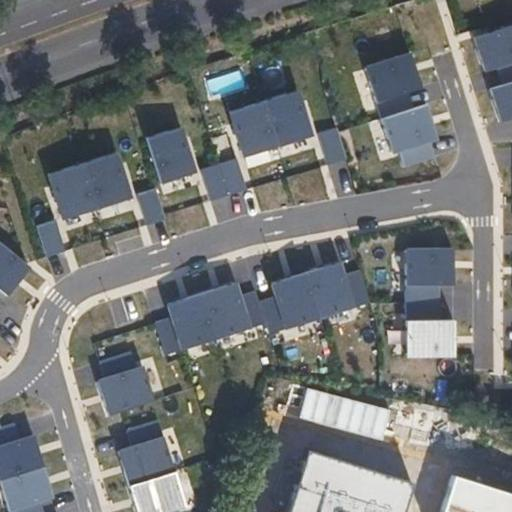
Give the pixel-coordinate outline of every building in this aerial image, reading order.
[(511,16),(473,29),(484,62),(496,58),(511,52),(511,16)] [(413,51),(364,67),(375,102),(424,87),(413,51)] [(511,52),(496,58),(501,75),(511,72),(511,52)] [(511,72),(501,75),(488,80),(499,112),(511,108),(511,72)] [(295,91),(228,112),(242,157),(309,136),(295,91)] [(428,103),(379,119),(390,154),(400,151),(430,142),(439,139),(428,103)] [(179,127),(144,138),(158,181),(192,170),(179,127)] [(336,128),(318,133),(328,165),(346,159),(336,128)] [(430,142),(400,151),(405,166),(435,156),(430,142)] [(117,151),(81,162),(95,207),(130,197),(117,151)] [(235,157),(218,162),(227,194),(245,188),(235,157)] [(81,162),(46,172),(60,218),(95,207),(81,162)] [(218,162),(200,168),(209,199),(227,194),(218,162)] [(154,186),(136,192),(146,223),(164,218),(154,186)] [(55,219),(37,225),(46,256),(64,251),(55,219)] [(0,239),(0,288),(6,294),(31,265),(0,239)] [(452,249),(406,249),(406,285),(441,285),(452,286),(452,249)] [(339,262),(271,284),(274,294),(285,330),(370,302),(360,269),(343,274),(339,262)] [(234,284),(166,306),(169,317),(180,351),(265,324),(257,299),(255,291),(238,296),(234,284)] [(441,285),(406,285),(406,320),(441,320),(441,285)] [(269,335),(285,330),(274,294),(257,299),(265,324),(269,335)] [(165,356),(180,351),(169,317),(154,322),(165,356)] [(441,320),(406,320),(406,357),(454,357),(454,321),(441,320)] [(143,367),(97,381),(107,414),(153,399),(143,367)] [(35,434),(0,445),(0,481),(46,467),(35,434)] [(161,439),(117,453),(128,488),(172,474),(161,439)] [(404,511),(414,481),(302,448),(283,511),(404,511)] [(46,467),(0,481),(0,489),(7,511),(10,511),(38,502),(56,496),(46,467)] [(172,474),(128,488),(135,511),(169,511),(179,509),(183,508),(172,474)] [(474,511),(474,495),(428,494),(427,511),(474,511)] [(41,511),(38,502),(10,511),(41,511)]
